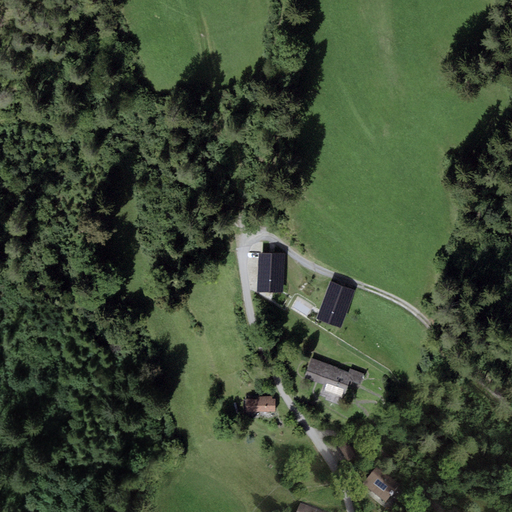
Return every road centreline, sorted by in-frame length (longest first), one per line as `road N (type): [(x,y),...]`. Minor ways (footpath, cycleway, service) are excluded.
road 1 (track): [(262,352),(237,257),(249,232),(412,309),(511,411)]
road 2 (residential): [(351,511),(345,487),(262,352)]
road 3 (track): [(318,439),(342,437),(384,458),(449,511)]
